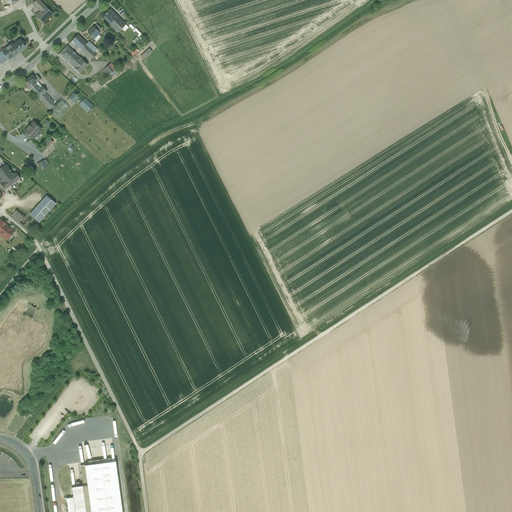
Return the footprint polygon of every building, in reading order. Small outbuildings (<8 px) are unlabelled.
[(45,6),(40,2),(36,6),(40,11),(36,16),(42,22),(48,17),(49,18),(53,14),(45,6)] [(110,9),(102,17),(118,32),(125,25),(110,9)] [(93,27),(87,33),(94,39),(100,33),(98,32),(101,29),(97,25),(94,28),(93,27)] [(136,29),(133,32),(138,39),(142,36),(136,29)] [(87,44),(77,35),(72,41),(81,49),(86,45),(87,44)] [(13,46),(12,46),(17,52),(18,53),(25,47),(20,40),(13,46)] [(11,44),(2,51),(8,59),(17,52),(12,46),(13,46),(11,44)] [(67,46),(59,54),(62,57),(70,48),(67,46)] [(137,46),(131,51),(134,55),(140,50),(137,46)] [(82,60),(70,48),(62,57),(74,68),(82,60)] [(90,49),(89,48),(85,52),(92,59),(96,55),(93,52),(90,49)] [(143,60),(152,51),(149,48),(139,56),(143,60)] [(2,51),(0,52),(0,64),(8,59),(2,51)] [(74,68),(74,69),(79,73),(87,64),(82,60),(74,68)] [(111,63),(102,70),(107,76),(116,69),(111,63)] [(33,75),(25,81),(29,86),(34,82),(37,80),(34,76),(33,75)] [(35,83),(34,82),(30,86),(35,92),(42,86),(38,81),(35,83)] [(35,92),(34,92),(39,98),(46,93),(47,92),(42,86),(35,92)] [(46,93),(40,98),(48,108),(54,103),(46,93)] [(73,93),(69,97),(75,103),(79,98),(73,93)] [(84,98),(78,105),(87,113),(93,106),(84,98)] [(71,108),(62,100),(51,112),(60,120),(71,108)] [(33,122),(24,131),(33,139),(42,129),(33,122)] [(47,140),(43,145),(47,149),(52,144),(47,140)] [(49,165),(46,159),(37,164),(40,169),(49,165)] [(6,165),(4,162),(3,162),(3,163),(2,162),(0,163),(0,178),(3,182),(14,175),(13,174),(6,164),(6,165)] [(3,182),(1,184),(2,184),(1,184),(5,190),(20,179),(16,173),(13,174),(14,175),(3,182)] [(47,195),(30,215),(39,223),(56,204),(47,195)] [(23,217),(16,211),(12,216),(20,222),(24,218),(23,217)] [(25,215),(23,217),(24,218),(20,222),(23,226),(29,219),(25,215)] [(14,231),(0,219),(0,233),(7,240),(14,231)] [(122,511),(116,462),(85,466),(88,486),(72,488),(75,511),(122,511)]
